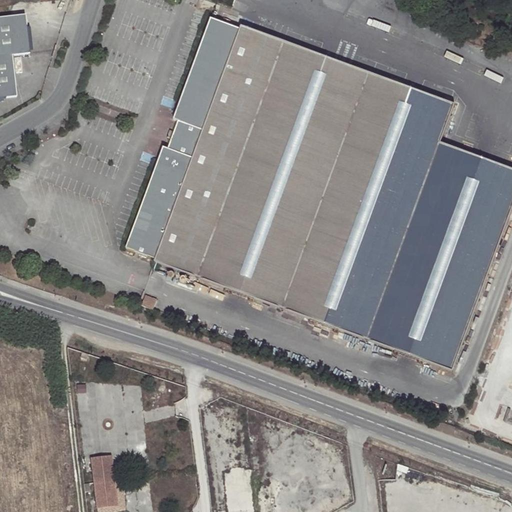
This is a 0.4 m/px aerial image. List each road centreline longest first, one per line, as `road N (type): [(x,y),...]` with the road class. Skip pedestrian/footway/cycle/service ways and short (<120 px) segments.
road 1 (unknown): [(511,285),(478,384),(450,390),(97,256)]
road 2 (unknown): [(275,8),(511,110)]
road 3 (unknown): [(97,256),(117,201),(57,167),(50,150),(78,133),(133,152)]
road 4 (track): [(81,511),(62,339),(70,318)]
road 5 (unknown): [(151,100),(107,84),(102,55),(123,9),(179,23)]
road 6 (unclassified): [(89,0),(62,96),(0,139)]
road 7 (tertiary): [(201,357),(363,418)]
road 8 (tertiary): [(363,418),(511,477)]
road 9 (tertiary): [(49,312),(201,357)]
road 10 (unclassified): [(201,357),(192,384),(207,511)]
road 11 (unknown): [(80,31),(58,23),(41,28),(28,84),(0,107)]
